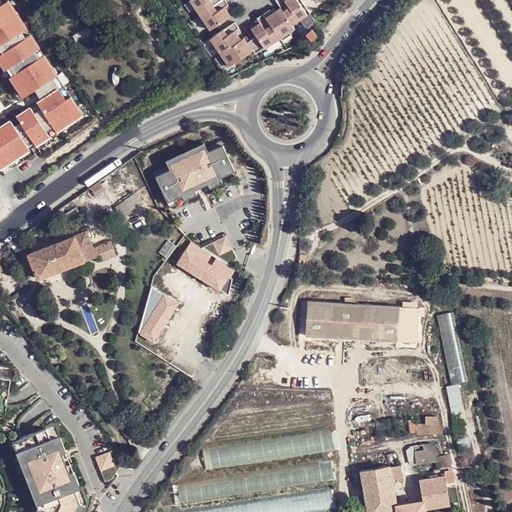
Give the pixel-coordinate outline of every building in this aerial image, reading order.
[(5,0),(0,0),(0,50),(28,92),(32,89),(39,98),(0,125),(0,168),(3,174),(86,120),(5,0)] [(188,0),(198,15),(220,0),(188,0)] [(220,0),(198,15),(208,30),(228,17),(223,8),(226,5),(222,0),(220,0)] [(274,0),(273,1),(279,9),(290,25),(305,15),(294,0),(284,0),(283,1),(281,0),(274,0)] [(268,10),(261,15),(277,39),(279,42),(290,35),(288,32),(292,29),(290,25),(279,9),(271,14),(268,10)] [(261,48),(262,49),(277,39),(261,15),(255,19),(258,23),(249,29),(254,37),(261,48)] [(218,54),(239,40),(233,32),(237,29),(233,23),(208,39),(218,54)] [(310,40),(316,36),(312,30),(306,34),(310,40)] [(245,43),(242,38),(239,40),(218,54),(227,67),(251,50),(253,54),(261,48),(254,37),(245,43)] [(205,150),(207,154),(222,147),(220,143),(205,150)] [(192,153),(193,155),(205,150),(203,145),(191,151),(192,153)] [(192,190),(199,187),(206,184),(207,185),(219,180),(234,173),(222,147),(207,154),(205,150),(193,155),(192,153),(185,156),(179,159),(180,161),(168,167),(169,171),(154,178),(166,204),(181,197),(193,192),(192,190)] [(165,162),(168,167),(180,161),(179,159),(177,157),(165,162)] [(152,174),(154,178),(169,171),(168,167),(152,174)] [(207,185),(209,190),(221,184),(219,180),(207,185)] [(135,190),(115,205),(122,215),(142,199),(135,190)] [(181,197),(183,201),(195,196),(193,192),(181,197)] [(38,279),(95,254),(85,231),(28,255),(38,279)] [(202,248),(230,267),(236,257),(225,236),(202,248)] [(109,238),(98,243),(103,257),(115,253),(109,238)] [(307,300),(305,335),(397,339),(398,305),(307,300)] [(453,312),(437,316),(452,385),(468,382),(453,312)] [(0,404),(4,406),(9,376),(0,374),(0,404)] [(437,417),(423,417),(423,425),(413,426),(414,428),(416,434),(441,434),(437,417)] [(203,450),(206,470),(336,451),(332,431),(203,450)] [(79,511),(81,507),(74,490),(69,477),(71,476),(68,470),(66,470),(64,464),(65,463),(63,456),(61,456),(57,444),(53,446),(48,432),(19,444),(24,457),(29,469),(37,491),(38,490),(44,503),(45,508),(43,511),(79,511)] [(57,444),(61,456),(63,456),(67,455),(62,442),(57,444)] [(24,457),(19,444),(14,445),(19,459),(24,457)] [(434,461),(433,453),(432,452),(430,447),(429,445),(413,447),(416,464),(434,461)] [(124,465),(118,452),(96,460),(105,485),(111,483),(124,465)] [(388,467),(388,469),(396,467),(394,454),(386,456),(388,467)] [(444,456),(436,458),(437,469),(450,467),(448,455),(444,456)] [(24,457),(19,459),(24,471),(29,469),(24,457)] [(177,484),(180,504),(334,480),(331,459),(177,484)] [(365,511),(395,511),(394,500),(391,482),(388,469),(388,467),(359,472),(365,511)] [(388,469),(391,482),(401,480),(399,467),(396,467),(388,469)] [(442,473),(442,478),(444,477),(445,486),(452,484),(450,471),(442,473)] [(69,477),(74,490),(79,487),(75,475),(71,476),(69,477)] [(420,488),(421,495),(424,510),(448,506),(445,486),(444,477),(442,478),(418,481),(420,488)] [(391,482),(394,500),(421,495),(420,488),(402,491),(401,480),(391,482)] [(37,491),(32,493),(37,506),(44,503),(38,490),(37,491)] [(314,511),(335,509),(332,490),(188,511),(314,511)] [(394,500),(395,511),(424,511),(424,510),(421,495),(394,500)] [(44,503),(37,506),(39,510),(38,511),(43,511),(45,508),(44,503)]
